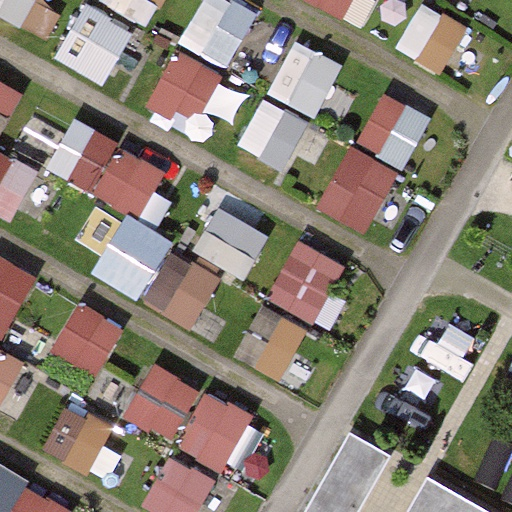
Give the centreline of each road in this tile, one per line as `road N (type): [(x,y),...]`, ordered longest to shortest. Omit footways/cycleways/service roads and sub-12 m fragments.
road 1 (track): [(511,312),(0,39)]
road 2 (residential): [(285,511),(511,118)]
road 3 (track): [(0,235),(331,430)]
road 4 (track): [(267,0),(498,141)]
road 5 (track): [(0,448),(110,511)]
